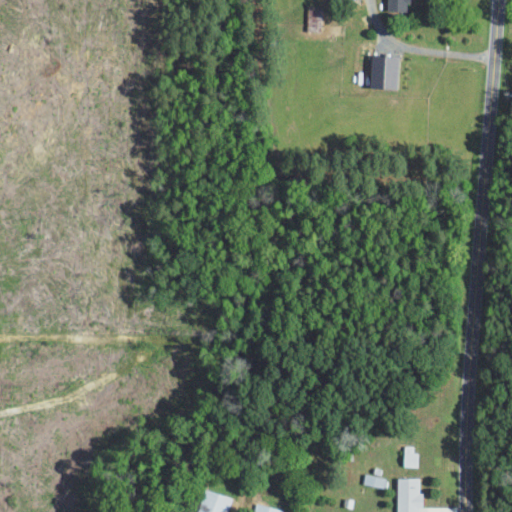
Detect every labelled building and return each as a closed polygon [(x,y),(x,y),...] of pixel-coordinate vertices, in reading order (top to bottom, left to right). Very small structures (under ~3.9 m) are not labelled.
[(385,0),(385,9),(406,10),(406,0),(385,0)] [(305,31),(320,31),(321,14),(305,13),(305,31)] [(396,55),(369,54),(368,86),(395,87),(396,55)] [(402,466),(415,466),(415,445),(402,445),(402,466)] [(362,484),(383,487),(384,476),(363,474),(362,484)] [(416,511),(417,507),(421,507),(421,492),(417,492),(418,478),(396,477),(395,511),(416,511)] [(192,511),(222,511),(227,496),(200,488),(192,511)] [(279,511),(281,509),(253,502),(250,511),(279,511)]
